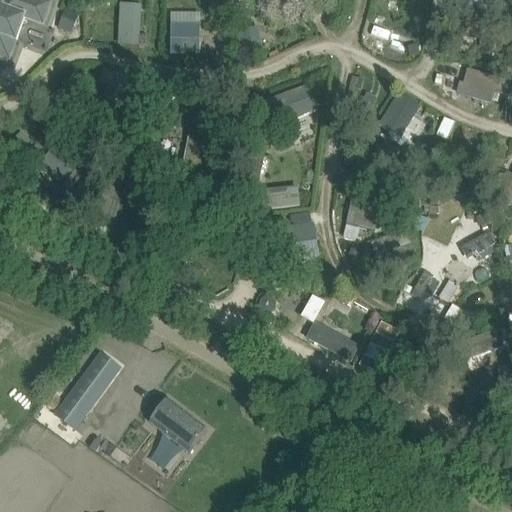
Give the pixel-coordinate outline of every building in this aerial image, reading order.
[(45,0),(0,0),(0,58),(11,62),(26,20),(45,27),(54,3),(45,0)] [(74,32),(76,12),(61,10),(59,30),(74,32)] [(319,116),(310,84),(267,96),(276,128),(319,116)] [(382,125),(401,149),(430,126),(411,102),(382,125)] [(266,242),(275,241),(279,268),(318,262),(312,225),(265,231),(266,242)] [(463,245),(471,261),(491,251),(484,236),(463,245)] [(425,273),(411,292),(426,303),(440,284),(425,273)] [(317,323),(324,301),(311,296),(303,318),(317,323)] [(85,420),(82,417),(118,369),(102,357),(66,405),(56,418),(76,433),(85,420)] [(169,401),(151,425),(190,455),(208,432),(169,401)] [(295,429),(267,413),(260,426),(288,442),(295,429)]
